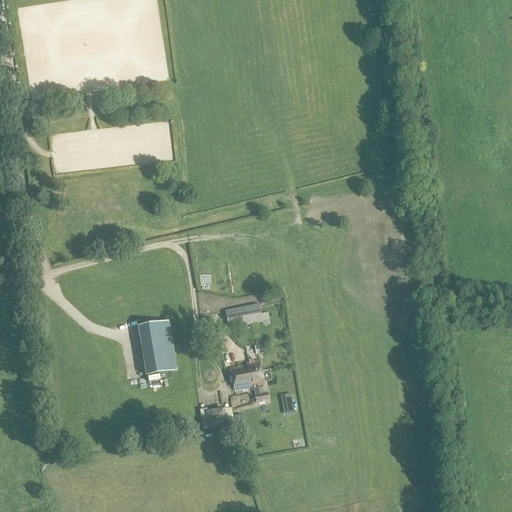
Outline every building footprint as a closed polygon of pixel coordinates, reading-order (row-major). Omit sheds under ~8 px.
[(259,304),(225,311),(229,330),(263,323),(259,304)] [(169,323),(139,328),(147,377),(177,372),(169,323)] [(265,345),(254,346),(256,355),(266,353),(265,345)] [(246,366),(250,388),(253,388),(253,392),(255,391),(256,395),(255,395),(256,404),(269,402),(267,393),(261,394),(260,388),(259,386),(265,385),(260,362),(254,363),(253,360),(249,360),(250,364),(246,364),(246,366)] [(246,366),(230,369),(235,391),(250,388),(246,366)] [(185,405),(190,404),(186,387),(182,388),(185,405)] [(292,394),(286,395),(290,415),(296,414),(292,394)] [(227,410),(208,414),(211,430),(211,432),(229,429),(230,428),(227,410)]
